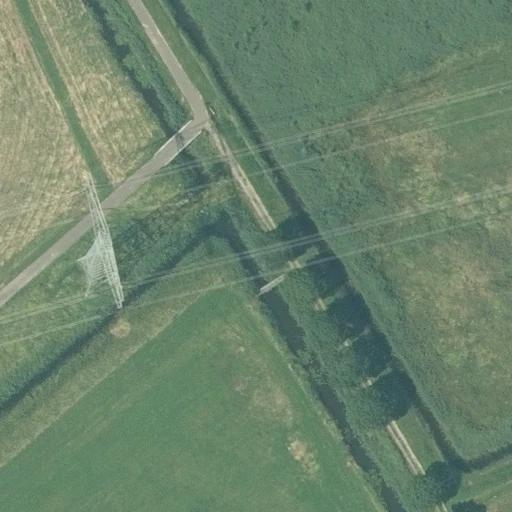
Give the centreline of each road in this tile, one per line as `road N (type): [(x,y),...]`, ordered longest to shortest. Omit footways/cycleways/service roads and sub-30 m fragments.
road 1 (track): [(438,511),(201,116)]
road 2 (track): [(244,186),(173,211),(95,215)]
